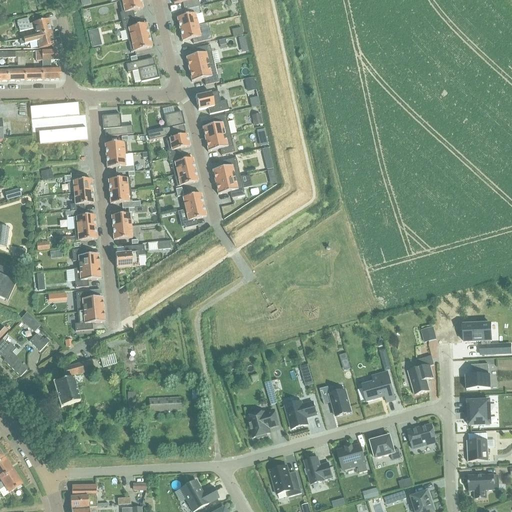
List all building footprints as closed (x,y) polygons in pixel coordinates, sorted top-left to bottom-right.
[(142,10),(140,0),(130,0),(119,3),(121,14),(119,14),(121,23),(134,20),(133,12),(142,10)] [(190,0),(171,0),(173,6),(182,3),(184,11),(198,8),(199,8),(197,0),(196,0),(191,1),(190,0)] [(185,17),(176,19),(179,31),(197,26),(195,16),(199,15),(198,8),(184,11),(185,17)] [(36,37),(51,33),(48,20),(43,21),(42,15),(31,18),(33,24),(29,25),(28,19),(17,21),(18,27),(19,33),(34,29),(36,37)] [(149,37),(147,28),(146,25),(136,27),(134,20),(121,23),(123,31),(125,31),(128,42),(149,37)] [(197,26),(179,31),(182,42),(193,40),(193,43),(200,43),(205,42),(211,40),(207,24),(197,26)] [(92,46),(103,45),(100,27),(90,28),(92,46)] [(241,28),(232,30),(233,37),(243,35),(241,28)] [(51,33),(36,37),(21,40),(22,45),(37,42),(39,50),(54,46),(51,33)] [(149,37),(128,42),(130,53),(151,48),(149,37)] [(214,65),(209,46),(196,49),(198,56),(186,59),(188,71),(214,65)] [(56,51),(41,52),(42,62),(50,62),(58,61),(56,51)] [(153,59),(125,65),(127,74),(138,71),(141,83),(158,79),(155,66),(154,66),(153,59)] [(50,62),(42,62),(42,69),(42,71),(42,81),(60,81),(60,70),(50,70),(50,62)] [(218,83),(214,65),(188,71),(191,83),(203,80),(205,86),(218,83)] [(25,82),(25,71),(25,67),(7,67),(7,68),(7,82),(25,82)] [(25,71),(25,82),(42,81),(42,71),(25,71)] [(254,78),(244,80),(247,92),(256,90),(254,78)] [(198,111),(208,109),(209,116),(228,111),(226,101),(220,103),(218,93),(195,98),(198,111)] [(166,129),(147,133),(149,141),(185,133),(183,126),(184,126),(181,112),(163,117),(166,129)] [(260,114),(251,116),(254,127),(262,125),(260,114)] [(120,115),(102,117),(103,131),(104,130),(105,138),(133,135),(132,127),(121,128),(120,115)] [(202,129),(205,141),(236,133),(233,122),(227,123),(226,116),(213,119),(214,126),(202,129)] [(263,129),(256,131),(258,139),(265,138),(263,129)] [(234,153),(230,135),(205,141),(208,153),(220,150),(221,156),(234,153)] [(166,152),(168,159),(181,156),(180,150),(189,148),(187,136),(166,141),(168,152),(166,152)] [(265,138),(258,139),(260,147),(267,146),(265,138)] [(127,155),(126,143),(104,145),(105,157),(124,156),(127,155)] [(267,170),(273,169),(268,148),(262,150),(267,170)] [(125,168),(124,156),(105,157),(107,169),(125,168)] [(181,156),(168,159),(169,165),(171,165),(174,176),(195,171),(192,159),(182,162),(181,156)] [(240,178),(236,159),(222,162),(224,169),(212,171),(215,183),(240,178)] [(51,170),(41,172),(43,182),(53,179),(51,170)] [(273,170),(267,171),(269,179),(275,178),(273,170)] [(195,171),(174,176),(176,188),(198,183),(195,171)] [(244,196),(240,178),(215,183),(217,196),(230,193),(231,199),(244,196)] [(130,191),(129,179),(108,181),(109,193),(130,191)] [(92,192),(91,180),(72,182),(74,194),(92,192)] [(4,194),(6,201),(21,197),(19,189),(4,194)] [(109,193),(110,205),(131,203),(130,191),(109,193)] [(70,213),(76,212),(84,212),(83,205),(93,204),(92,192),(74,194),(75,205),(70,206),(70,213)] [(203,206),(200,194),(182,199),(185,210),(203,206)] [(206,218),(203,206),(185,210),(187,221),(183,222),(184,229),(197,226),(196,220),(206,218)] [(77,218),(71,219),(72,230),(73,230),(95,228),(94,216),(89,217),(89,211),(84,212),(76,212),(77,216),(77,218)] [(129,215),(111,217),(112,229),(131,227),(129,215)] [(131,227),(112,229),(113,241),(132,239),(131,227)] [(95,228),(73,230),(75,242),(79,242),(97,240),(95,228)] [(73,244),(72,234),(63,234),(63,244),(73,244)] [(39,240),(38,248),(49,248),(50,241),(39,240)] [(169,242),(157,243),(158,251),(170,249),(169,242)] [(124,254),(114,255),(116,269),(139,267),(138,257),(144,256),(144,246),(124,248),(124,254)] [(85,250),(72,251),(73,263),(78,262),(79,270),(99,268),(98,255),(86,257),(85,250)] [(14,282),(17,275),(0,267),(0,299),(7,303),(16,283),(14,282)] [(79,270),(73,270),(73,271),(74,278),(75,289),(88,288),(88,281),(100,280),(99,268),(79,270)] [(76,294),(77,314),(103,311),(102,299),(89,300),(89,293),(76,294)] [(74,325),(75,332),(92,331),(91,324),(104,323),(103,311),(77,314),(78,325),(74,325)] [(27,314),(20,321),(26,326),(32,320),(27,314)] [(491,325),(463,326),(464,343),(481,343),(481,347),(480,347),(480,356),(501,355),(500,346),(490,347),(490,342),(491,342),(491,325)] [(433,328),(421,331),(423,337),(427,336),(429,342),(436,340),(433,328)] [(39,353),(48,344),(42,339),(39,342),(34,337),(29,343),(39,353)] [(27,369),(18,360),(11,354),(15,350),(10,345),(8,347),(1,341),(0,342),(0,355),(1,354),(6,359),(3,362),(20,377),(27,369)] [(105,368),(120,362),(115,351),(101,356),(105,368)] [(419,369),(408,372),(415,396),(429,392),(426,381),(433,379),(432,376),(430,367),(434,366),(431,357),(417,361),(419,369)] [(71,377),(94,371),(91,361),(62,370),(64,379),(66,379),(66,381),(53,385),(60,409),(79,403),(72,379),(71,377)] [(473,377),(466,377),(466,391),(490,390),(490,376),(489,376),(488,365),(471,366),(471,374),(473,374),(473,377)] [(308,366),(300,368),(303,375),(311,373),(308,366)] [(374,383),(362,386),(362,387),(365,391),(366,394),(366,400),(366,403),(367,403),(373,401),(379,400),(379,398),(385,396),(385,398),(386,401),(387,404),(395,401),(387,373),(372,377),(374,383)] [(272,386),(266,388),(269,400),(270,405),(277,404),(275,398),(272,386)] [(327,388),(319,390),(324,405),(332,403),(336,418),(351,414),(345,392),(330,396),(327,388)] [(150,412),(181,411),(180,399),(149,400),(150,412)] [(489,402),(465,403),(465,420),(468,420),(469,427),(490,426),(489,402)] [(301,403),(285,407),(291,430),(308,426),(305,418),(309,417),(309,418),(316,416),(313,403),(302,406),(301,403)] [(278,426),(274,411),(267,413),(268,415),(265,416),(264,413),(247,418),(253,439),(257,438),(257,440),(267,437),(267,435),(270,434),(268,429),(278,426)] [(416,430),(408,432),(413,449),(436,443),(431,426),(422,429),(422,428),(421,429),(421,430),(417,431),(417,430),(416,430)] [(469,442),(466,442),(467,463),(489,462),(488,449),(488,441),(487,434),(482,434),(482,441),(469,442)] [(372,443),(371,443),(375,460),(391,456),(392,461),(401,459),(398,451),(394,452),(390,437),(379,441),(378,437),(371,440),(372,443)] [(345,449),(337,451),(342,470),(357,466),(359,474),(367,472),(365,464),(360,445),(351,447),(351,446),(345,448),(345,449)] [(304,471),(306,476),(308,476),(311,486),(324,483),(324,481),(333,479),(329,464),(320,467),(317,458),(304,462),(306,470),(304,471)] [(0,478),(11,471),(4,459),(0,460),(0,478)] [(270,472),(277,496),(287,493),(288,498),(301,494),(296,476),(291,478),(291,477),(289,476),(287,467),(270,472)] [(11,471),(0,478),(0,493),(0,494),(3,497),(16,489),(17,490),(21,487),(20,486),(21,486),(21,485),(11,471)] [(498,484),(498,477),(494,477),(494,476),(468,477),(469,493),(474,493),(475,500),(486,500),(486,492),(494,492),(494,485),(498,484)] [(410,479),(404,481),(406,488),(412,487),(410,479)] [(219,499),(213,487),(202,493),(195,481),(179,490),(186,501),(190,507),(189,508),(191,511),(195,511),(208,505),(208,504),(219,499)] [(71,498),(70,498),(70,509),(89,508),(96,507),(96,495),(96,486),(71,486),(71,495),(71,498)] [(379,496),(377,489),(368,491),(370,499),(379,496)] [(404,492),(394,495),(396,502),(406,499),(404,492)] [(411,498),(410,498),(411,499),(415,511),(434,511),(428,493),(427,493),(411,498)]
